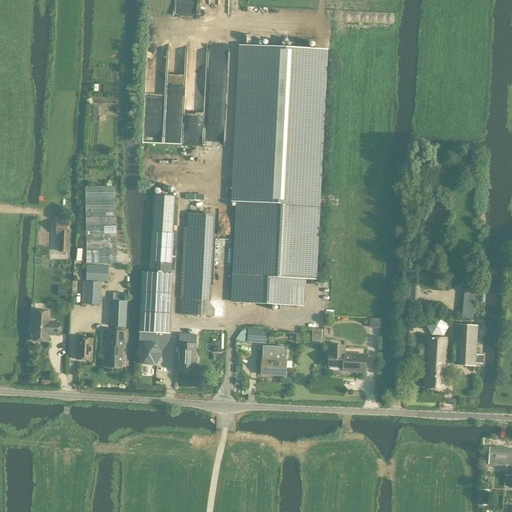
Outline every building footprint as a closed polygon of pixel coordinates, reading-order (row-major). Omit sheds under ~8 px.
[(241,47),(232,202),(238,203),(233,298),(233,302),(275,305),(303,306),(309,206),(318,51),(247,47),(241,47)] [(86,187),(87,264),(101,264),(116,264),(116,187),(86,187)] [(155,195),(151,257),(172,258),(176,196),(155,195)] [(181,299),(181,315),(223,317),(223,302),(204,300),(209,215),(188,214),(184,299),(181,299)] [(57,222),(56,234),(61,234),(61,252),(68,252),(69,222),(57,222)] [(87,266),(86,281),(107,282),(108,267),(87,266)] [(473,319),(478,271),(467,270),(462,318),(473,319)] [(142,287),(139,332),(140,332),(169,334),(173,274),(171,274),(150,272),(144,272),(143,272),(142,287)] [(85,304),(100,305),(101,284),(86,283),(85,304)] [(404,301),(404,307),(413,308),(414,301),(417,302),(418,287),(405,286),(404,301)] [(111,301),(110,326),(126,327),(127,302),(111,301)] [(35,311),(33,341),(48,342),(49,335),(59,335),(60,323),(49,323),(50,312),(35,311)] [(369,318),(369,327),(381,328),(382,319),(369,318)] [(476,363),(482,364),(483,355),(476,355),(477,326),(457,325),(455,365),(475,366),(476,363)] [(313,329),(313,330),(312,343),(324,344),(325,330),(313,329)] [(246,343),(266,344),(266,331),(247,330),(246,343)] [(107,368),(122,368),(123,349),(125,349),(126,332),(110,332),(110,347),(108,347),(107,368)] [(144,343),(137,353),(143,364),(154,364),(161,354),(156,344),(168,345),(169,334),(140,332),(139,340),(144,341),(144,343)] [(179,344),(178,371),(195,372),(196,363),(197,362),(198,358),(196,356),(196,345),(197,334),(179,334),(179,344)] [(447,339),(426,338),(426,340),(428,340),(426,389),(445,389),(447,339)] [(92,361),(93,340),(78,339),(77,360),(92,361)] [(343,368),(343,372),(366,373),(367,355),(344,355),(345,346),(331,346),(331,354),(329,354),(329,367),(343,368)] [(285,376),(286,360),(286,355),(277,355),(276,360),(262,359),(262,375),(285,376)] [(489,465),(490,465),(511,466),(511,461),(511,449),(490,448),(489,465)] [(480,492),(478,506),(487,507),(488,492),(480,492)]
